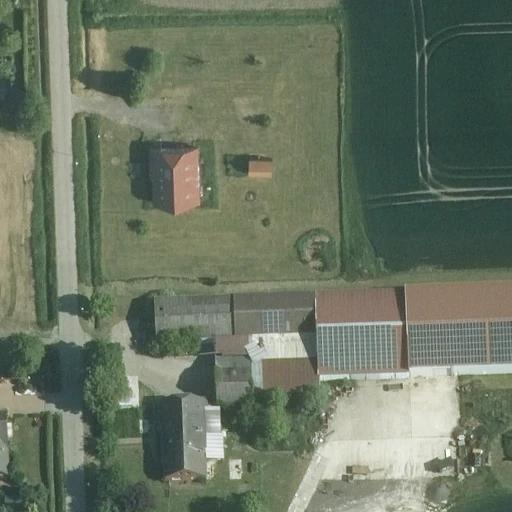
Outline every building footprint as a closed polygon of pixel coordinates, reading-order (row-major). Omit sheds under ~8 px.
[(157,149),(159,204),(198,203),(197,148),(157,149)] [(272,161),(247,160),(247,175),(272,176),(272,161)] [(511,293),(155,304),(157,350),(199,349),(199,366),(215,365),(217,410),(257,409),(256,402),(319,400),(319,379),(511,373),(511,293)] [(139,409),(138,385),(114,385),(114,409),(139,409)] [(511,393),(475,396),(476,412),(511,410),(511,393)] [(161,407),(164,485),(209,484),(206,406),(161,407)] [(0,481),(9,481),(7,419),(0,419),(0,481)]
